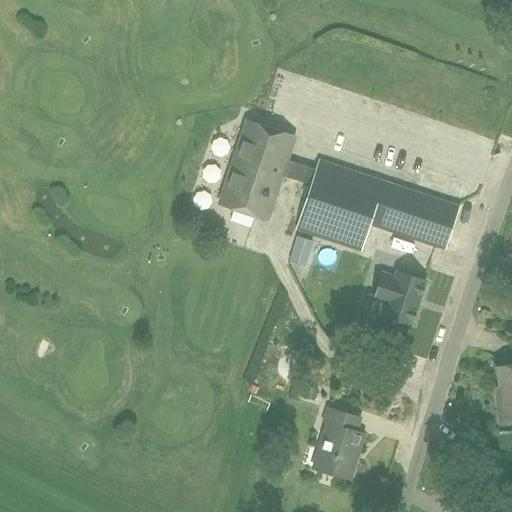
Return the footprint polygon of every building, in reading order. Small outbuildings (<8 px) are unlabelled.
[(249,123),(222,207),(267,222),(281,180),(311,190),(298,231),(362,253),(371,226),(446,250),(460,208),(321,162),(317,175),(286,165),(295,138),(249,123)] [(295,261),(310,265),(318,240),(302,236),(295,261)] [(369,294),(363,312),(381,318),(382,315),(410,325),(425,283),(397,273),(395,278),(383,274),(375,296),(369,294)] [(511,365),(497,367),(501,399),(497,400),(500,422),(511,420),(511,365)] [(317,468),(352,480),(367,434),(358,431),(362,417),(330,407),(326,422),(331,423),(317,468)]
